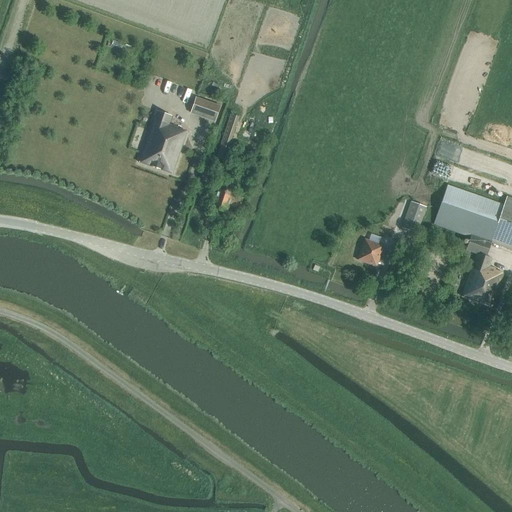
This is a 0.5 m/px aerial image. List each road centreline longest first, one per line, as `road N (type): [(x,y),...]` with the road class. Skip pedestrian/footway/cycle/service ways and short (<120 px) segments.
road 1 (tertiary): [(511,369),(287,290),(0,223)]
road 2 (unclassified): [(296,511),(70,346),(0,312)]
